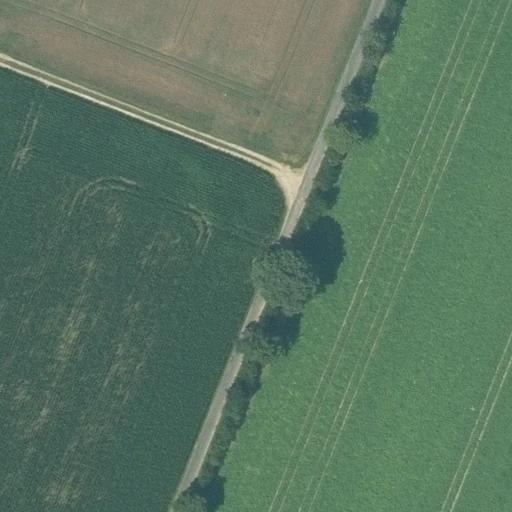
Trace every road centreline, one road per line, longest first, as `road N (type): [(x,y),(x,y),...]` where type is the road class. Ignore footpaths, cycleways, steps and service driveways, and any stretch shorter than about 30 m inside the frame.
road 1 (track): [(373,0),(171,511)]
road 2 (track): [(0,58),(304,176)]
